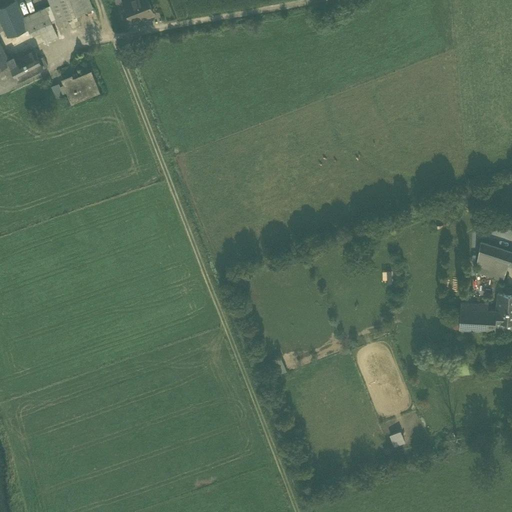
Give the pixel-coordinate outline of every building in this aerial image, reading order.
[(24,16),(17,0),(12,0),(0,5),(0,15),(9,35),(29,28),(29,27),(24,16)] [(51,0),(58,19),(92,6),(89,0),(51,0)] [(132,11),(135,20),(154,13),(148,0),(124,0),(129,12),(132,11)] [(46,6),(24,16),(29,27),(29,28),(31,33),(40,29),(45,41),(58,35),(46,6)] [(0,67),(11,62),(0,40),(0,67)] [(35,49),(11,62),(19,79),(43,66),(39,57),(35,49)] [(43,55),(39,57),(43,66),(48,64),(43,55)] [(19,79),(11,62),(0,67),(0,79),(0,80),(4,86),(19,79)] [(68,90),(72,101),(99,90),(91,70),(73,77),(72,74),(63,78),(68,90)] [(58,80),(63,92),(68,90),(63,78),(58,80)] [(508,263),(511,264),(511,250),(481,240),(476,263),(481,265),(505,272),(508,263)] [(503,278),(505,272),(481,265),(480,270),(503,278)] [(511,292),(506,293),(497,292),(496,309),(495,321),(511,321),(511,292)] [(496,309),(488,309),(478,308),(462,307),(461,306),(460,315),(460,327),(495,330),(495,328),(495,321),(496,309)] [(451,327),(460,327),(460,315),(452,315),(451,327)] [(511,329),(511,321),(495,321),(495,328),(511,329)] [(281,355),(271,359),(278,374),(287,370),(281,355)] [(401,429),(389,434),(394,445),(405,440),(401,429)]
